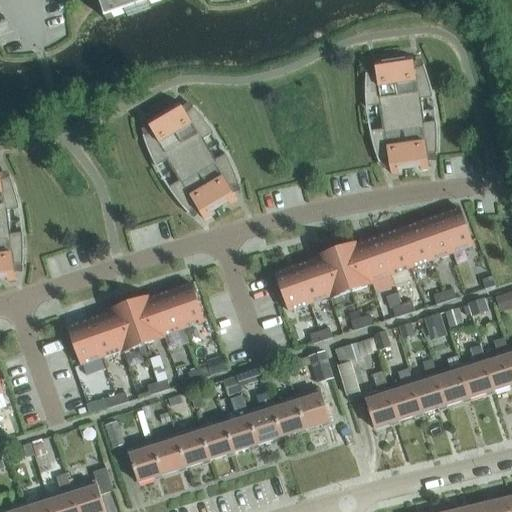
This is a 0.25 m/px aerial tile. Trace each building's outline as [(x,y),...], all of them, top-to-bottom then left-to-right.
[(98,0),(106,20),(126,13),(123,6),(135,2),(135,3),(136,3),(136,1),(139,0),(147,0),(149,4),(161,0),(98,0)] [(438,135),(437,127),(437,122),(424,123),(421,100),(433,98),(432,93),(432,92),(431,88),(429,79),(426,70),(424,66),(414,69),(412,55),(404,57),(404,59),(383,62),(383,60),(374,61),(376,75),(366,74),(365,82),(365,90),(365,94),(366,102),(367,108),(379,106),(382,130),(370,132),(371,137),(372,141),(374,150),(377,159),(379,164),(389,160),(391,174),(399,173),(399,170),(420,167),(421,170),(429,169),(427,155),(437,155),(438,147),(438,143),(438,135)] [(233,167),(229,159),(226,154),(215,160),(203,139),(214,133),(211,129),(211,128),(209,125),(203,117),(200,114),(194,107),(186,114),(179,101),(172,106),(173,108),(154,119),(153,117),(146,121),(153,133),(143,136),(146,145),(150,154),(153,162),(154,162),(156,167),(167,161),(179,182),(168,188),(171,192),(171,193),(173,196),(176,199),(181,205),(186,212),(189,214),(196,207),(203,219),(210,215),(209,213),(228,202),(229,204),(236,200),(229,188),(239,185),(236,176),(235,171),(233,167)] [(24,248),(24,238),(23,238),(23,233),(11,235),(7,211),(19,209),(18,204),(19,204),(17,195),(15,190),(14,186),(11,177),(1,181),(0,175),(0,279),(7,278),(7,281),(15,280),(13,266),(24,266),(24,262),(24,252),(24,248)] [(460,209),(440,216),(453,254),(474,247),(460,209)] [(440,216),(420,223),(433,261),(453,254),(440,216)] [(433,261),(420,223),(399,230),(413,268),(433,261)] [(413,268),(399,230),(379,238),(392,276),(413,268)] [(392,276),(379,238),(359,245),(372,283),(392,276)] [(372,283),(359,245),(358,243),(337,251),(352,292),(373,285),(372,283)] [(352,292),(337,251),(316,258),(316,260),(330,298),(330,300),(352,292)] [(330,298),(316,260),(296,267),(309,305),(330,298)] [(309,305),(296,267),(276,274),(289,312),(309,305)] [(485,290),(496,287),(493,277),(482,280),(485,290)] [(205,322),(192,284),(171,291),(185,329),(205,322)] [(453,289),(444,293),(447,302),(457,299),(453,289)] [(185,329),(171,291),(151,299),(164,337),(185,329)] [(511,308),(511,292),(494,299),(498,313),(511,308)] [(447,302),(444,293),(434,296),(437,306),(447,302)] [(399,294),(386,297),(390,310),(393,309),(402,306),(399,294)] [(164,337),(151,299),(150,297),(129,304),(144,346),(165,338),(164,337)] [(468,305),(471,314),(487,309),(484,300),(468,305)] [(412,303),(402,306),(405,315),(415,312),(412,303)] [(144,346),(129,304),(108,312),(109,314),(122,351),(123,353),(144,346)] [(405,315),(402,306),(393,309),(396,318),(405,315)] [(452,333),(463,330),(457,309),(445,312),(452,333)] [(438,313),(423,317),(427,330),(442,325),(438,313)] [(122,351),(109,314),(88,321),(102,359),(122,351)] [(371,316),(361,319),(364,328),(374,325),(371,316)] [(364,328),(361,319),(351,322),(354,332),(364,328)] [(102,359),(88,321),(68,328),(81,366),(102,359)] [(401,336),(413,332),(411,324),(399,328),(401,336)] [(330,329),(320,332),(323,341),(333,338),(330,329)] [(323,341),(320,332),(310,335),(313,345),(323,341)] [(390,348),(385,332),(375,336),(379,351),(390,348)] [(511,386),(511,360),(509,351),(505,338),(493,342),(497,354),(485,358),(495,392),(511,386)] [(356,342),(334,349),(340,366),(362,359),(356,342)] [(495,392),(485,358),(481,346),(471,349),(475,361),(461,366),(471,399),(495,392)] [(334,379),(325,352),(309,357),(317,384),(334,379)] [(226,364),(223,356),(207,361),(208,367),(211,377),(229,371),(226,364)] [(471,399),(461,366),(458,356),(447,360),(450,369),(437,374),(447,407),(471,399)] [(303,368),(300,360),(288,364),(291,372),(303,368)] [(165,366),(154,369),(158,381),(169,378),(165,366)] [(208,367),(198,370),(201,380),(211,377),(208,367)] [(423,414),(412,381),(413,381),(409,369),(398,372),(402,384),(388,389),(390,394),(399,422),(423,414)] [(191,383),(201,380),(198,370),(189,373),(191,383)] [(238,378),(240,385),(256,380),(253,373),(238,378)] [(447,407),(437,374),(436,374),(438,378),(430,381),(428,376),(413,381),(412,381),(423,414),(447,407)] [(167,380),(157,383),(160,393),(170,390),(167,380)] [(160,393),(157,383),(147,386),(150,396),(160,393)] [(331,423),(322,394),(321,389),(297,397),(307,430),(331,423)] [(399,422),(390,394),(382,396),(381,391),(364,397),(375,430),(399,422)] [(126,393),(116,396),(119,406),(129,403),(126,393)] [(204,407),(200,395),(191,398),(195,409),(204,407)] [(119,406),(116,396),(106,399),(109,409),(119,406)] [(171,408),(183,404),(180,397),(169,400),(171,408)] [(307,430),(297,397),(273,405),(283,438),(307,430)] [(283,438),(273,405),(248,412),(259,445),(283,438)] [(259,445),(248,412),(224,420),(235,453),(259,445)] [(170,422),(167,414),(160,416),(162,425),(170,422)] [(235,453),(224,420),(200,428),(211,461),(235,453)] [(126,445),(117,421),(105,426),(113,449),(126,445)] [(211,461),(200,428),(176,435),(187,468),(211,461)] [(187,468),(176,435),(152,443),(163,476),(187,468)] [(163,476),(152,443),(128,450),(138,484),(163,476)] [(33,446),(36,456),(46,454),(43,444),(33,446)] [(28,458),(34,457),(31,445),(25,447),(28,458)] [(114,492),(107,469),(94,473),(96,481),(73,489),(79,511),(106,511),(101,496),(114,492)] [(79,511),(73,489),(71,489),(67,474),(57,477),(62,492),(48,497),(53,511),(79,511)] [(53,511),(48,497),(49,502),(41,504),(40,499),(24,504),(26,511),(53,511)] [(511,511),(509,498),(484,504),(485,511),(511,511)]
